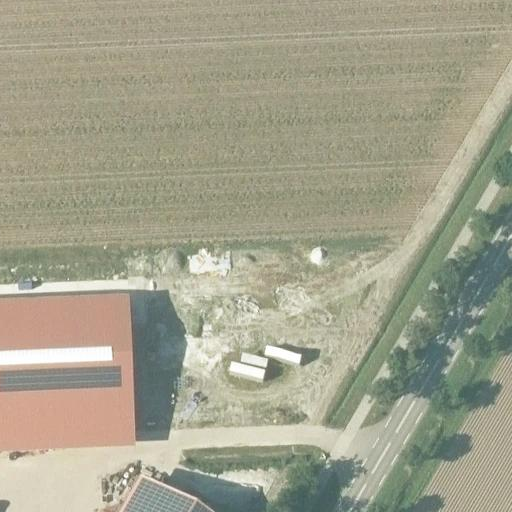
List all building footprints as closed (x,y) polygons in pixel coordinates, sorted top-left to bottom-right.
[(289,174),(289,176),(289,177),(289,178),(289,180),(289,181),(289,182),(290,184),(290,185),(290,187),(290,188),(291,189),(291,191),(292,192),(292,193),(292,195),(293,196),(294,197),(294,199),(295,200),(295,201),(296,202),(297,203),(297,205),(298,206),(299,207),(300,208),(301,209),(301,210),(302,211),(303,213),(304,214),(305,215),(306,216),(307,217),(308,217),(309,218),(310,219),(311,220),(312,221),(314,222),(315,223),(316,223),(317,224),(318,225),(320,225),(321,226),(322,227),(323,227),(325,228),(326,228),(327,229),(329,229),(330,229),(331,230),(333,230),(334,230),(335,231),(337,231),(338,231),(340,231),(341,232),(342,232),(344,232),(345,232),(347,232),(348,232),(349,232),(351,231),(352,231),(354,231),(355,231),(356,231),(358,230),(359,230),(360,230),(362,229),(363,229),(364,229),(366,228),(367,228),(368,227),(370,226),(371,226),(372,225),(373,225),(374,224),(376,223),(377,222),(378,222),(379,221),(380,220),(381,219),(382,218),(384,217),(385,216),(386,215),(387,214),(387,213),(388,212),(389,211),(390,210),(391,209),(392,208),(393,207),(393,206),(394,204),(395,203),(396,202),(396,201),(397,199),(397,198),(398,197),(399,196),(399,194),(399,193),(400,192),(400,190),(401,189),(401,188),(401,186),(402,185),(402,183),(402,182),(402,181),(402,179),(402,178),(402,177),(402,175),(402,174),(402,172),(402,171),(402,170),(402,168),(402,167),(402,165),(401,164),(401,163),(401,161),(400,160),(400,159),(400,157),(399,156),(399,155),(398,153),(398,152),(397,151),(396,150),(396,148),(395,147),(394,146),(394,145),(393,143),(392,142),(391,141),(390,140),(390,139),(389,138),(388,137),(387,136),(386,135),(385,134),(384,133),(383,132),(382,131),(381,130),(379,129),(378,129),(377,128),(376,127),(375,126),(374,126),(372,125),(371,124),(370,124),(369,123),(367,123),(366,122),(365,122),(363,121),(362,121),(361,120),(359,120),(358,120),(357,119),(355,119),(354,119),(352,119),(351,118),(350,118),(348,118),(347,118),(346,118),(344,118),(343,118),(341,118),(340,119),(339,119),(337,119),(336,119),(334,119),(333,120),(332,120),(330,120),(329,121),(328,121),(326,122),(325,122),(324,123),(322,123),(321,124),(320,124),(319,125),(317,126),(316,126),(315,127),(314,128),(313,129),(312,130),(311,130),(309,131),(308,132),(307,133),(306,134),(305,135),(304,136),(303,137),(302,138),(302,139),(301,140),(300,141),(299,143),(298,144),(298,145),(297,146),(296,147),(295,149),(295,150),(294,151),(294,152),(293,154),(293,155),(292,156),(292,158),(291,159),(291,160),(291,162),(290,163),(290,164),(290,166),(290,167),(289,169),(289,170),(289,171),(289,173),(289,174)] [(127,306),(0,311),(0,436),(133,431),(127,306)] [(22,504),(30,511),(37,511),(46,503),(33,492),(22,504)] [(115,504),(101,499),(96,511),(128,511),(132,502),(117,497),(115,504)] [(186,511),(162,497),(152,511),(186,511)]
